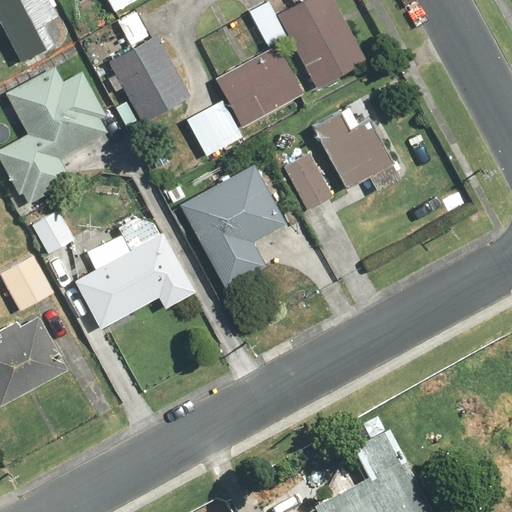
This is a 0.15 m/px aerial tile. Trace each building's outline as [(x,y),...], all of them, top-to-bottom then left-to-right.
[(0,0),(0,26),(18,62),(54,43),(44,24),(56,18),(47,0),(0,0)] [(134,0),(106,0),(113,12),(134,0)] [(331,0),(301,0),(276,13),(313,87),(359,64),(352,52),(357,49),(331,0)] [(267,1),(248,10),(265,44),(284,34),(267,1)] [(155,35),(107,62),(140,121),(188,94),(155,35)] [(274,43),(213,78),(240,126),(302,91),(274,43)] [(27,136),(0,149),(0,162),(16,194),(22,191),(27,202),(71,180),(67,171),(117,145),(80,71),(61,80),(55,67),(5,92),(27,136)] [(368,96),(311,125),(343,188),(366,176),(373,189),(407,171),(368,96)] [(221,98),(184,118),(204,155),(241,135),(221,98)] [(308,152),(282,166),(305,209),(331,194),(308,152)] [(252,166),(179,206),(223,288),(266,264),(254,241),(284,224),(252,166)] [(82,197),(57,210),(72,237),(96,224),(82,197)] [(127,250),(72,279),(98,330),(157,299),(162,308),(195,291),(163,230),(158,232),(147,210),(115,227),(127,250)] [(51,214),(31,226),(47,253),(68,240),(51,214)] [(33,256),(0,272),(0,274),(19,311),(52,294),(33,256)] [(0,405),(67,371),(38,316),(19,326),(16,320),(0,328),(0,405)] [(310,511),(427,511),(387,434),(350,453),(365,483),(310,511)]
